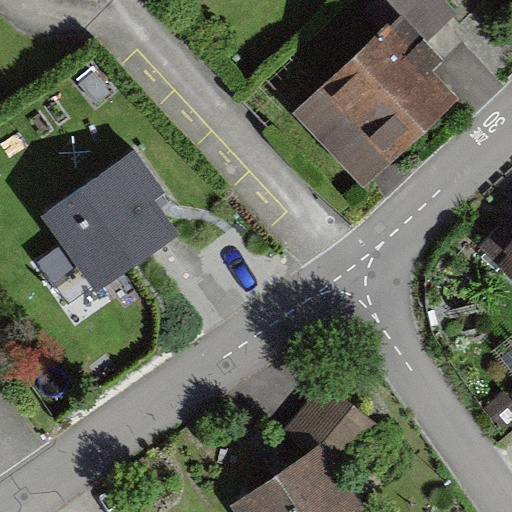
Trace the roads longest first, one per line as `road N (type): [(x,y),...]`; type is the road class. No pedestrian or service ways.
road 1 (residential): [(346,277),(2,511)]
road 2 (residential): [(346,277),(511,503)]
road 3 (residential): [(511,122),(346,277)]
